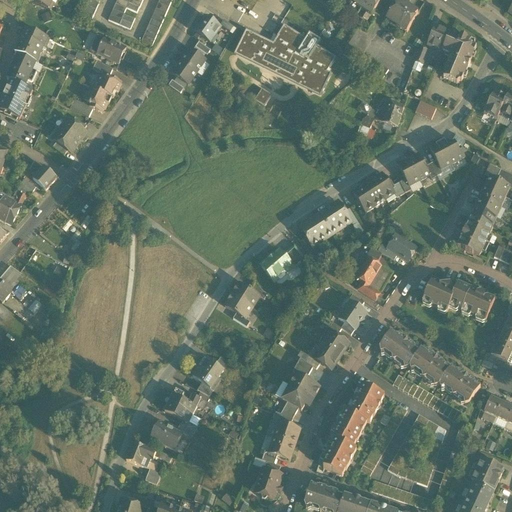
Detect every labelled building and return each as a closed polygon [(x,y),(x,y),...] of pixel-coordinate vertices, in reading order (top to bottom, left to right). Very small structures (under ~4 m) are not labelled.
[(31,0),(30,3),(50,12),(54,5),(52,4),(53,0),(31,0)] [(88,0),(85,6),(83,11),(81,17),(91,21),(94,16),(96,11),(99,5),(88,0)] [(143,0),(117,0),(116,5),(115,5),(108,21),(130,31),(135,20),(124,15),(126,9),(137,14),(143,0)] [(159,0),(158,4),(156,10),(153,15),(151,21),(148,26),(146,32),(144,37),(141,43),(152,47),(154,42),(157,36),(159,31),(161,25),(164,20),(166,14),(169,9),(171,3),(172,0),(159,0)] [(371,17),(371,18),(372,16),(383,0),(351,0),(351,2),(350,3),(351,4),(352,2),(372,15),(371,17)] [(351,4),(371,17),(372,15),(352,2),(351,4)] [(399,26),(408,32),(414,22),(413,21),(418,14),(399,2),(386,20),(396,27),(399,26)] [(195,33),(210,44),(220,29),(205,18),(195,33)] [(221,27),(230,33),(233,29),(224,22),(221,27)] [(246,32),(236,52),(241,55),(243,54),(251,62),(259,66),(271,68),(272,72),(281,76),(285,75),(293,83),(301,87),(312,88),(314,93),(321,96),(331,76),(329,75),(327,74),(329,70),(335,60),(317,48),(320,43),(309,36),(305,41),(284,27),(277,38),(272,45),(270,44),(246,32)] [(427,47),(442,53),(450,35),(435,28),(427,47)] [(15,55),(18,57),(35,64),(37,59),(39,58),(44,47),(43,45),(46,40),(28,32),(24,41),(22,40),(15,55)] [(460,39),(450,35),(442,53),(450,57),(444,71),(446,72),(443,79),(457,85),(458,83),(460,83),(461,83),(463,78),(462,78),(465,72),(466,73),(472,59),(471,59),(473,53),(474,54),(476,49),(475,48),(474,46),(475,44),(461,38),(460,39)] [(90,52),(97,55),(104,41),(97,38),(90,52)] [(104,41),(97,55),(97,56),(118,66),(126,51),(104,41)] [(195,48),(207,57),(210,52),(199,43),(195,48)] [(342,56),(382,81),(388,72),(348,46),(342,56)] [(186,56),(181,63),(196,74),(205,62),(188,49),(184,55),(186,56)] [(416,61),(423,63),(427,53),(420,50),(419,53),(416,61)] [(236,52),(234,56),(319,99),(321,96),(314,93),(312,88),(301,87),(293,83),(285,75),(281,76),(272,72),(271,68),(259,66),(251,62),(243,54),(241,55),(236,52)] [(36,65),(35,64),(18,57),(7,82),(11,83),(24,89),(28,82),(32,84),(36,74),(32,72),(36,65)] [(102,73),(110,76),(113,70),(96,63),(92,71),(101,75),(102,73)] [(188,87),(196,74),(181,63),(176,70),(174,69),(170,75),(188,87)] [(99,86),(97,91),(111,98),(113,99),(116,92),(117,93),(121,86),(115,84),(116,81),(109,77),(108,80),(103,78),(100,79),(98,83),(99,86)] [(168,87),(180,95),(184,90),(172,81),(168,87)] [(24,89),(11,83),(0,106),(0,113),(19,122),(32,93),(24,89)] [(108,106),(111,98),(97,91),(95,90),(92,89),(89,95),(87,96),(85,100),(86,103),(90,105),(89,106),(90,106),(89,108),(93,110),(98,113),(99,112),(98,111),(99,110),(103,112),(106,105),(108,106)] [(261,90),(254,101),(264,108),(271,97),(261,90)] [(496,121),(499,116),(507,98),(494,92),(483,115),(496,121)] [(499,116),(511,121),(511,119),(511,96),(509,95),(507,98),(499,116)] [(375,121),(397,128),(404,108),(386,100),(382,108),(380,107),(379,111),(377,110),(375,120),(375,121)] [(89,119),(93,110),(89,108),(90,106),(89,106),(90,105),(86,103),(82,105),(74,101),(70,110),(89,119)] [(415,114),(431,121),(436,110),(420,103),(415,114)] [(371,118),(375,120),(377,110),(374,109),(374,110),(370,109),(367,116),(371,118)] [(72,124),(83,132),(87,127),(75,119),(72,124)] [(364,127),(370,129),(373,123),(364,119),(361,126),(364,127)] [(68,120),(60,130),(78,144),(86,134),(83,132),(72,124),(68,120)] [(360,134),(366,137),(370,129),(364,127),(360,134)] [(71,154),(78,144),(60,130),(52,140),(56,144),(68,152),(71,154)] [(456,148),(458,152),(460,151),(466,142),(457,137),(452,145),(453,146),(455,145),(455,146),(456,148)] [(446,141),(440,145),(451,166),(465,159),(460,151),(458,152),(456,148),(455,146),(455,145),(453,146),(452,145),(449,144),(446,141)] [(53,148),(64,157),(68,152),(56,144),(53,148)] [(441,171),(451,166),(440,145),(429,150),(436,162),(440,171),(441,171)] [(419,156),(408,162),(419,183),(429,177),(430,177),(425,168),(419,156)] [(409,188),(419,183),(408,162),(397,167),(405,181),(409,188)] [(436,162),(430,165),(437,178),(442,175),(441,171),(440,171),(436,162)] [(34,163),(31,168),(25,179),(24,181),(29,184),(31,180),(39,166),(34,163)] [(18,175),(25,179),(31,168),(24,165),(18,175)] [(431,181),(437,178),(430,165),(425,168),(430,177),(429,177),(431,181)] [(490,180),(495,182),(501,172),(490,166),(484,177),(489,180),(490,180)] [(37,186),(45,193),(56,180),(44,169),(33,181),(37,186)] [(495,182),(501,185),(506,174),(501,172),(495,182)] [(501,185),(506,188),(511,177),(506,174),(501,185)] [(352,195),(365,215),(395,196),(395,195),(391,189),(382,175),(352,195)] [(31,180),(29,184),(35,188),(37,186),(33,181),(31,180)] [(486,184),(484,189),(505,199),(510,189),(506,188),(501,185),(495,182),(490,180),(489,180),(487,184),(486,184)] [(34,189),(24,181),(19,188),(26,193),(31,197),(35,190),(34,189)] [(24,181),(34,189),(35,188),(29,184),(24,181)] [(405,181),(400,184),(405,195),(411,192),(409,188),(405,181)] [(397,199),(405,195),(400,184),(391,189),(395,195),(395,196),(397,199)] [(16,204),(21,207),(26,197),(24,197),(26,193),(19,188),(13,199),(17,202),(16,204)] [(500,209),(505,199),(484,189),(481,195),(482,195),(480,200),(481,200),(500,209)] [(0,204),(0,221),(5,224),(16,204),(4,197),(0,204)] [(501,210),(500,209),(481,200),(479,205),(478,204),(475,210),(496,220),(501,210)] [(21,207),(16,204),(5,224),(11,227),(21,207)] [(336,205),(319,216),(332,236),(351,224),(344,214),(344,213),(342,215),(336,205)] [(349,210),(344,214),(351,224),(352,226),(357,223),(349,210)] [(492,229),(496,220),(475,210),(473,215),(474,216),(472,220),(492,229)] [(313,249),(332,236),(319,216),(302,227),(308,237),(305,239),(313,249)] [(493,230),(492,229),(472,220),(470,219),(464,232),(465,232),(457,248),(479,259),(493,230)] [(0,233),(6,237),(9,233),(2,230),(0,228),(0,233)] [(313,249),(305,239),(300,243),(310,254),(315,251),(313,249)] [(397,258),(408,265),(416,251),(396,239),(388,252),(387,252),(397,258)] [(294,264),(298,268),(306,261),(294,247),(283,257),(290,265),(291,264),(294,264)] [(378,254),(394,263),(397,258),(387,252),(388,252),(382,248),(378,254)] [(494,260),(499,262),(504,251),(498,249),(494,260)] [(499,262),(505,264),(509,254),(504,251),(499,262)] [(279,252),(267,262),(273,257),(274,259),(280,253),(279,252)] [(261,267),(274,283),(278,279),(279,280),(280,280),(284,277),(284,276),(283,275),(290,269),(290,265),(283,257),(280,253),(274,259),(273,257),(267,262),(261,267)] [(357,292),(375,303),(380,295),(369,288),(382,268),(368,259),(355,280),(362,284),(357,292)] [(0,279),(0,283),(7,289),(13,282),(19,274),(10,268),(0,279)] [(57,268),(52,278),(63,284),(69,273),(57,268)] [(449,307),(485,323),(494,300),(487,297),(484,299),(481,292),(476,295),(475,292),(458,284),(455,291),(451,289),(450,284),(440,287),(439,284),(432,281),(422,304),(446,314),(449,307)] [(0,303),(2,305),(12,293),(18,286),(13,282),(7,289),(0,283),(0,303)] [(49,284),(44,292),(56,299),(61,291),(49,284)] [(239,285),(232,297),(252,310),(259,299),(260,298),(251,292),(239,285)] [(259,299),(264,302),(267,296),(263,293),(255,285),(251,292),(260,298),(259,299)] [(245,321),(252,310),(232,297),(225,308),(236,315),(245,321)] [(350,303),(360,310),(364,305),(352,297),(348,303),(350,304),(350,303)] [(354,332),(354,333),(359,326),(364,325),(363,319),(367,314),(360,310),(350,303),(350,304),(343,313),(344,317),(340,323),(344,325),(354,332)] [(233,321),(246,329),(250,324),(245,321),(236,315),(233,321)] [(328,329),(338,336),(341,331),(332,324),(328,329)] [(341,330),(351,337),(354,332),(344,325),(341,330)] [(511,326),(507,325),(503,334),(511,338),(511,326)] [(331,333),(322,347),(340,359),(349,346),(331,333)] [(404,371),(409,370),(420,353),(413,349),(414,348),(410,345),(409,347),(407,346),(406,342),(403,343),(401,342),(402,340),(398,337),(397,338),(391,333),(380,350),(380,354),(384,354),(392,359),(392,363),(396,362),(404,367),(404,371)] [(511,338),(503,334),(499,343),(511,349),(511,338)] [(511,349),(499,343),(496,348),(495,348),(491,357),(507,364),(507,363),(511,365),(511,349)] [(331,372),(340,359),(322,347),(313,360),(331,372)] [(434,389),(438,388),(451,369),(449,371),(443,367),(444,366),(440,363),(439,365),(437,363),(436,360),(433,361),(431,360),(432,358),(428,355),(427,356),(421,351),(420,353),(409,370),(410,369),(410,372),(414,372),(422,377),(422,380),(426,380),(434,385),(434,389)] [(308,359),(304,364),(313,370),(316,372),(319,367),(308,359)] [(202,386),(210,392),(210,391),(224,373),(215,367),(206,360),(192,379),(202,386)] [(215,367),(224,373),(229,365),(220,360),(215,367)] [(306,382),(313,370),(304,364),(300,361),(292,375),(296,377),(306,382)] [(479,373),(488,377),(491,371),(482,368),(479,373)] [(458,374),(451,369),(438,388),(439,388),(439,387),(440,390),(444,389),(451,394),(452,398),(456,398),(464,403),(464,407),(469,406),(480,389),(473,385),(474,384),(470,381),(469,383),(467,382),(466,378),(463,379),(461,378),(462,376),(458,373),(458,374)] [(296,377),(290,389),(309,399),(313,402),(320,390),(306,382),(296,377)] [(393,387),(398,389),(403,380),(398,377),(393,387)] [(398,389),(427,407),(433,397),(404,380),(403,380),(398,389)] [(282,402),(290,389),(283,385),(275,398),(282,402)] [(200,395),(209,399),(213,393),(210,391),(210,392),(202,386),(197,393),(200,395)] [(354,409),(351,415),(367,424),(369,425),(373,418),(374,419),(384,398),(362,387),(357,396),(360,397),(358,400),(356,399),(351,407),(354,409)] [(304,408),(309,399),(290,389),(282,402),(287,405),(298,411),(301,413),(304,408)] [(169,405),(182,412),(186,403),(182,402),(185,395),(176,390),(169,405)] [(200,395),(198,400),(201,401),(207,404),(206,407),(213,411),(217,403),(209,399),(200,395)] [(188,405),(186,403),(182,412),(192,417),(197,408),(201,401),(198,400),(192,397),(188,405)] [(463,415),(433,397),(427,407),(457,425),(463,415)] [(480,412),(484,414),(491,399),(486,397),(480,412)] [(309,399),(304,408),(309,410),(313,402),(309,399)] [(484,414),(496,419),(502,405),(491,399),(484,414)] [(197,408),(204,411),(206,407),(207,404),(201,401),(197,408)] [(189,423),(192,417),(182,412),(169,405),(165,413),(182,422),(188,425),(189,423)] [(287,405),(280,417),(293,421),(298,411),(287,405)] [(496,419),(507,424),(511,413),(511,408),(502,405),(496,419)] [(397,407),(369,457),(378,463),(407,413),(397,407)] [(337,434),(334,441),(353,450),(356,443),(357,444),(367,424),(351,415),(345,412),(340,421),(343,422),(341,425),(339,424),(335,433),(337,434)] [(493,425),(496,419),(484,414),(481,420),(493,425)] [(290,429),(293,421),(280,417),(276,415),(273,424),(279,426),(279,425),(290,429)] [(387,471),(397,477),(402,467),(423,431),(428,422),(419,416),(387,471)] [(496,419),(493,425),(504,430),(507,424),(496,419)] [(182,422),(180,426),(194,434),(198,428),(189,423),(188,425),(182,422)] [(428,422),(423,431),(433,437),(439,428),(428,422)] [(155,443),(170,450),(175,442),(179,444),(182,438),(183,435),(177,432),(159,423),(155,432),(159,434),(155,443)] [(279,426),(274,441),(293,447),(295,439),(297,439),(299,433),(298,432),(290,429),(279,425),(279,426)] [(190,442),(194,434),(180,426),(177,432),(183,435),(182,438),(190,442)] [(433,437),(431,440),(442,444),(446,432),(439,428),(433,437)] [(435,503),(445,506),(469,435),(458,432),(435,503)] [(427,487),(442,444),(431,440),(420,473),(416,484),(427,487)] [(290,454),(293,447),(274,441),(269,455),(277,458),(288,462),(289,461),(291,455),(290,454)] [(356,451),(353,450),(334,441),(330,449),(332,450),(331,454),(328,452),(324,461),(326,462),(323,469),(342,479),(345,472),(346,472),(356,451)] [(175,442),(170,450),(174,452),(179,444),(175,442)] [(127,462),(146,470),(150,461),(153,462),(154,458),(155,458),(156,454),(134,444),(127,462)] [(155,458),(170,464),(172,459),(157,452),(156,454),(155,458)] [(261,463),(267,465),(274,467),(277,458),(269,455),(265,453),(261,463)] [(370,478),(378,463),(369,457),(360,472),(370,478)] [(195,460),(193,466),(206,470),(208,464),(195,460)] [(471,484),(475,485),(493,494),(498,484),(501,478),(500,478),(504,471),(493,466),(493,467),(482,461),(471,484)] [(280,469),(274,467),(267,465),(264,471),(278,476),(280,469)] [(397,477),(405,480),(409,470),(402,467),(397,477)] [(420,473),(409,470),(405,480),(416,484),(420,473)] [(145,481),(156,486),(161,476),(150,471),(145,481)] [(261,501),(264,502),(267,500),(267,499),(274,502),(276,495),(278,489),(282,477),(278,476),(264,471),(263,471),(254,495),(261,497),(261,498),(261,501)] [(371,493),(427,511),(431,511),(435,503),(374,483),(371,493)] [(475,485),(462,511),(484,511),(493,494),(475,485)] [(339,511),(344,498),(336,496),(337,495),(330,492),(329,494),(325,492),(326,491),(319,489),(318,490),(311,487),(304,506),(306,510),(309,508),(318,511),(319,511),(339,511)] [(142,509),(152,511),(155,503),(135,497),(132,505),(142,508),(142,509)] [(368,511),(370,507),(360,503),(355,501),(354,502),(344,498),(339,511),(368,511)] [(140,511),(142,509),(142,508),(132,505),(121,502),(121,503),(122,503),(118,511),(140,511)]
